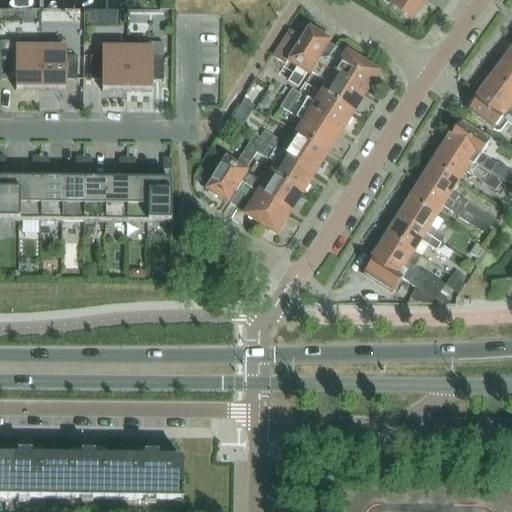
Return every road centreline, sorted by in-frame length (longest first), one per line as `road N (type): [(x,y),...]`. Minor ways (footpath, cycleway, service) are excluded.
road 1 (primary): [(511,348),(0,356)]
road 2 (primary): [(0,380),(462,387)]
road 3 (residential): [(0,409),(227,411),(258,421)]
road 4 (residential): [(295,276),(431,72)]
road 5 (residential): [(0,130),(186,132)]
road 6 (unclassified): [(258,421),(394,423)]
road 7 (residential): [(431,72),(325,0)]
